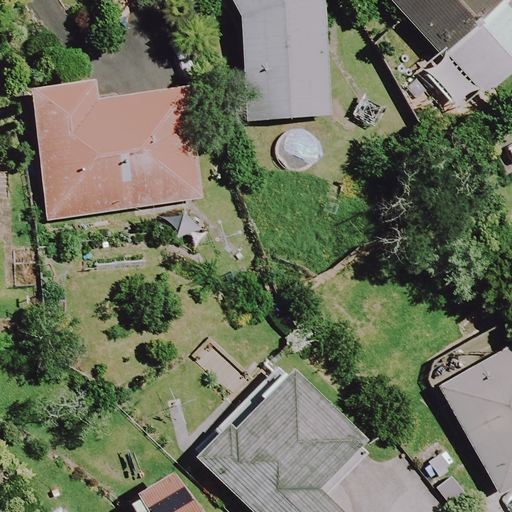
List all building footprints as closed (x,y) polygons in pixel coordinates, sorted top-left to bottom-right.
[(221,0),(232,18),(240,130),(327,124),(318,0),(221,0)] [(508,9),(500,0),(383,0),(433,66),(508,9)] [(92,102),(90,87),(25,95),(43,225),(196,204),(180,90),(92,102)] [(511,339),(430,387),(495,499),(511,488),(511,339)] [(352,446),(284,378),(197,466),(242,511),(330,511),(308,490),(352,446)] [(188,511),(165,476),(124,502),(129,511),(188,511)]
